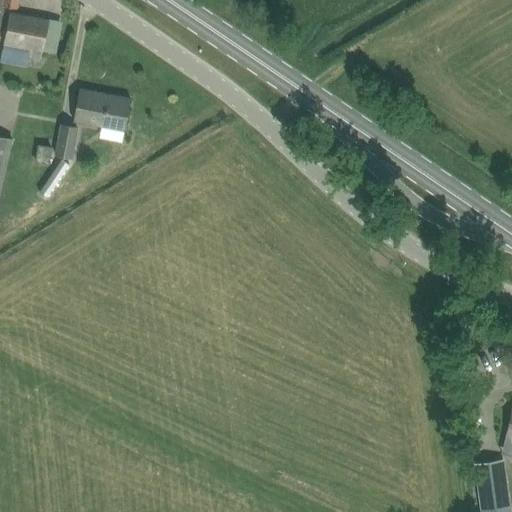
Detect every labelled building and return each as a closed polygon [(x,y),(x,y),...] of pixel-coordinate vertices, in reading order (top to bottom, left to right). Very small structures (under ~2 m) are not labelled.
[(0,0),(0,22),(4,6),(16,9),(18,0),(0,0)] [(46,32),(48,21),(10,13),(4,42),(0,62),(25,67),(28,56),(40,59),(42,50),(55,53),(59,35),(46,32)] [(131,99),(80,89),(73,121),(125,131),(131,99)] [(60,124),(54,155),(73,160),(78,127),(60,124)] [(0,192),(12,140),(0,137),(0,192)] [(39,146),(37,163),(49,165),(51,148),(39,146)] [(61,159),(38,192),(46,197),(69,165),(61,159)] [(410,222),(402,233),(419,245),(427,234),(410,222)] [(497,511),(507,511),(500,463),(477,466),(482,511),(497,511)]
